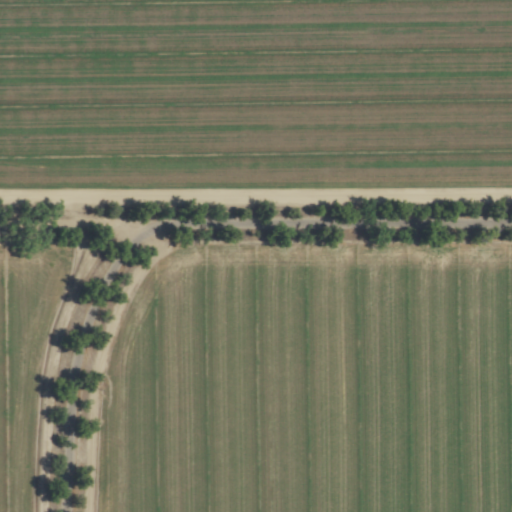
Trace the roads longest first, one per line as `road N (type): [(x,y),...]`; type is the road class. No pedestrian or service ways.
road 1 (residential): [(50,511),(50,471),(76,408),(81,311),(107,284),(158,255),(511,250)]
road 2 (track): [(511,195),(0,197)]
